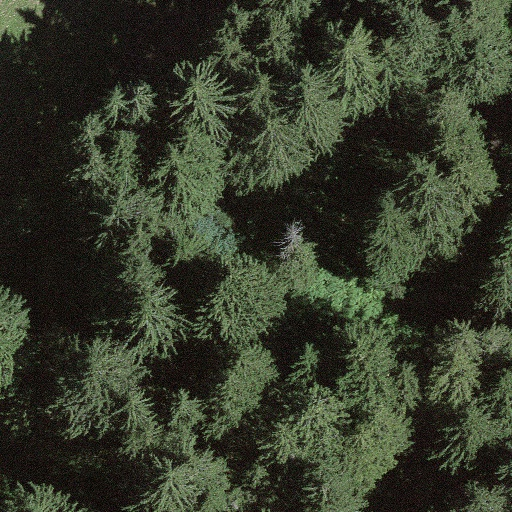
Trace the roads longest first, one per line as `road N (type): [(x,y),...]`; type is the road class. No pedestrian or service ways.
road 1 (track): [(395,511),(511,87)]
road 2 (track): [(171,0),(149,14),(0,194)]
